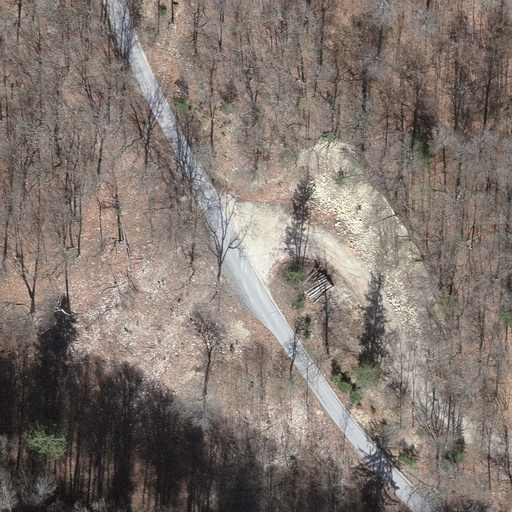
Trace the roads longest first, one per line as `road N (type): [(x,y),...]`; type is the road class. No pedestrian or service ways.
road 1 (tertiary): [(122,0),(147,75),(227,245),(355,432),(445,511)]
road 2 (track): [(227,245),(293,222),(351,249),(442,411),(511,446)]
